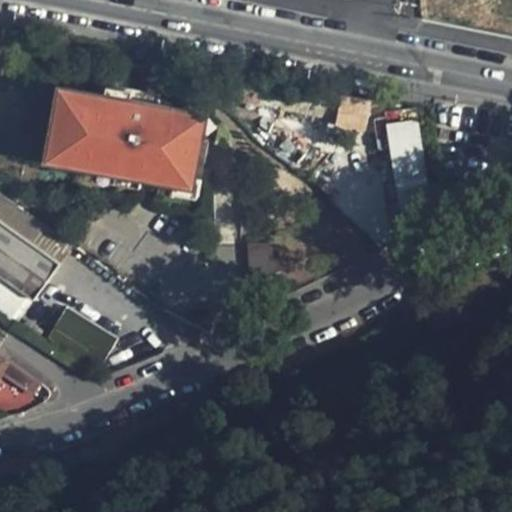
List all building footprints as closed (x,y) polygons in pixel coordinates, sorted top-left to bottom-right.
[(191,132),(195,110),(64,87),(53,147),(81,152),(79,163),(197,184),(205,135),(191,132)] [(375,96),(344,91),(338,123),(369,129),(375,96)] [(191,132),(205,135),(209,112),(195,110),(191,132)] [(388,122),(404,233),(433,229),(417,118),(388,122)] [(81,152),(53,147),(51,159),(79,163),(81,152)] [(61,262),(0,219),(0,274),(34,299),(61,262)] [(248,243),(248,274),(279,273),(279,243),(248,243)] [(26,293),(0,274),(0,304),(12,313),(26,293)] [(68,310),(51,337),(100,368),(116,340),(68,310)] [(0,355),(0,383),(13,363),(0,355)]
